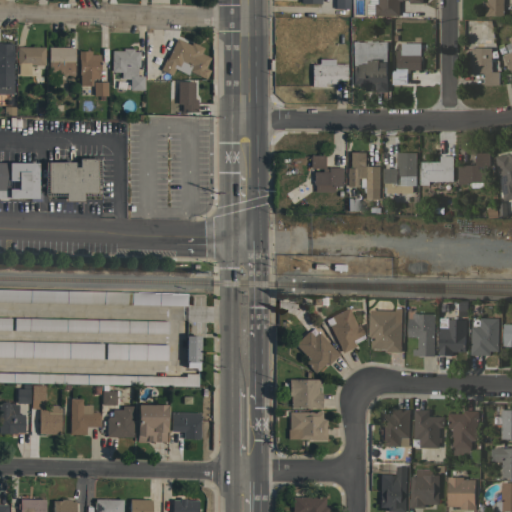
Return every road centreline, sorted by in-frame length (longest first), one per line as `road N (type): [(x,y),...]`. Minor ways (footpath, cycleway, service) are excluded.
road 1 (residential): [(0,465),(357,475)]
road 2 (residential): [(245,120),(511,117)]
road 3 (residential): [(0,227),(246,233)]
road 4 (residential): [(243,20),(0,13)]
road 5 (primary): [(246,389),(246,233)]
road 6 (residential): [(368,385),(511,388)]
road 7 (residential): [(357,511),(358,416),(368,385)]
road 8 (residential): [(448,121),(449,0)]
road 9 (primary): [(245,120),(242,0)]
